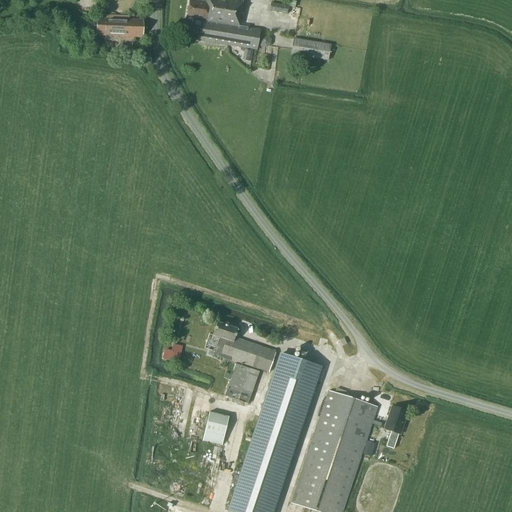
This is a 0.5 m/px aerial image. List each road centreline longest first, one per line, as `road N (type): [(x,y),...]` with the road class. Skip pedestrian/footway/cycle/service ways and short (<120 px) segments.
road 1 (unclassified): [(511,414),(421,387),(370,357),(229,178),(167,82),(155,52),(155,0)]
road 2 (track): [(159,280),(322,335),(340,354),(343,373)]
